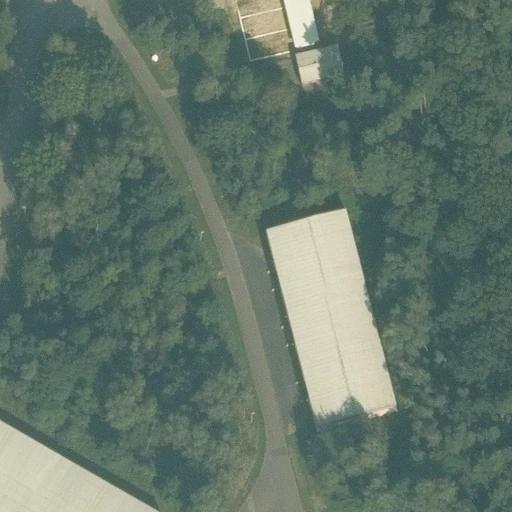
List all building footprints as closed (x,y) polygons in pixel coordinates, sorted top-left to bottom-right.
[(308,51),(296,0),(279,0),(292,55),(308,51)] [(304,0),(296,0),(308,51),(316,49),(304,0)] [(343,77),(336,50),(294,60),(301,88),(343,77)] [(346,217),(266,238),(316,433),(397,412),(346,217)] [(144,511),(0,429),(0,511),(144,511)]
